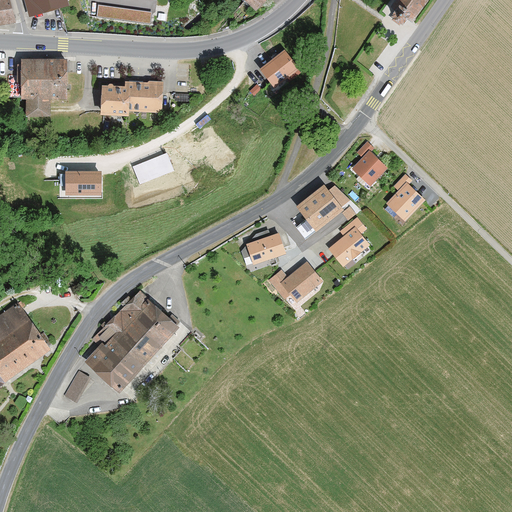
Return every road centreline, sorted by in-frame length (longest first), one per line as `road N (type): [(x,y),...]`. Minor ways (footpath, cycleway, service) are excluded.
road 1 (tertiary): [(0,498),(34,413),(92,318),(132,281),(277,200),(329,158),(444,0)]
road 2 (secondary): [(300,0),(259,32),(188,50),(21,41)]
road 3 (track): [(364,118),(511,262)]
